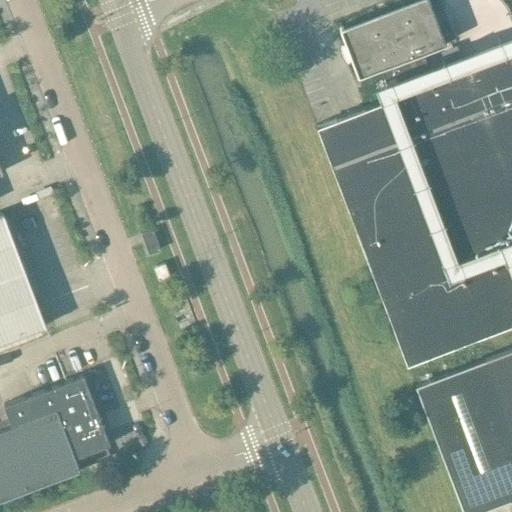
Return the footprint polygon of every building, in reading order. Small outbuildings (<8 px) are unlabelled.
[(511,321),(511,50),(433,80),(422,51),(442,44),(443,43),(444,42),(444,41),(444,40),(428,0),(406,0),(340,25),(340,26),(339,26),(339,27),(339,28),(356,74),(357,75),(358,75),(359,75),(379,67),(390,96),(316,124),(406,362),(511,321)] [(511,31),(375,84),(381,100),(394,94),(393,92),(511,46),(511,31)] [(0,341),(45,324),(3,212),(0,212),(0,341)] [(158,249),(150,229),(139,233),(147,253),(158,249)] [(168,275),(163,262),(152,266),(157,279),(168,275)] [(511,347),(415,384),(463,511),(472,511),(509,498),(511,505),(511,347)] [(109,443),(83,374),(3,404),(11,424),(0,428),(0,498),(79,469),(74,456),(109,443)]
